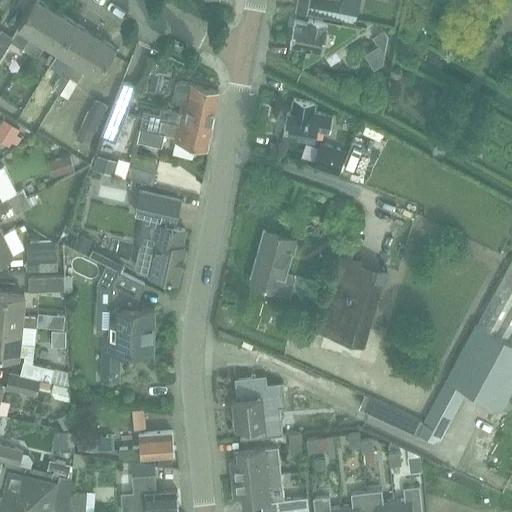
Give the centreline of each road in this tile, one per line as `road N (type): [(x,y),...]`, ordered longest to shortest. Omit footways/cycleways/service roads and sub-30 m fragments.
road 1 (tertiary): [(203,511),(192,361),(246,60)]
road 2 (residential): [(246,60),(124,0)]
